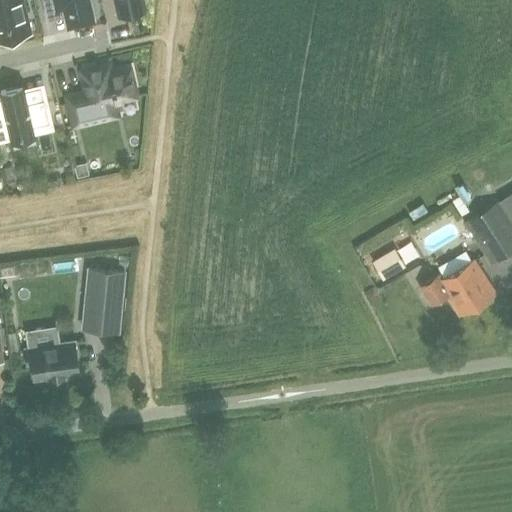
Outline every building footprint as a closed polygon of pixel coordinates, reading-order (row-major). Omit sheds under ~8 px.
[(0,0),(0,37),(30,31),(22,0),(0,0)] [(42,0),(45,8),(63,3),(68,22),(71,21),(72,24),(91,20),(90,17),(94,16),(90,0),(42,0)] [(116,0),(119,10),(128,8),(129,12),(143,9),(142,5),(145,4),(143,0),(116,0)] [(74,124),(98,119),(117,114),(114,103),(114,100),(136,95),(130,69),(110,73),(109,66),(108,64),(98,66),(82,70),(86,90),(67,95),(69,102),(74,124)] [(49,126),(50,126),(44,98),(28,102),(27,96),(25,87),(24,85),(24,84),(23,84),(23,85),(17,86),(0,90),(0,89),(0,92),(1,97),(0,97),(0,138),(0,139),(10,136),(11,141),(12,141),(11,136),(34,131),(35,136),(36,135),(35,133),(33,126),(48,122),(49,126)] [(84,162),(76,164),(78,175),(89,172),(88,165),(84,162)] [(511,194),(501,201),(467,222),(492,263),(511,250),(511,194)] [(371,260),(382,279),(406,265),(395,247),(371,260)] [(466,285),(485,273),(476,259),(440,281),(438,277),(422,286),(434,305),(449,295),(460,288),(463,292),(468,289),(466,285)] [(125,271),(89,267),(83,327),(119,330),(125,271)] [(460,288),(449,295),(461,315),(478,305),(483,307),(492,301),(492,296),(497,293),(485,273),(466,285),(468,289),(463,292),(460,288)] [(75,340),(25,347),(28,363),(32,362),(35,378),(49,376),(49,379),(65,376),(65,374),(79,372),(75,340)]
